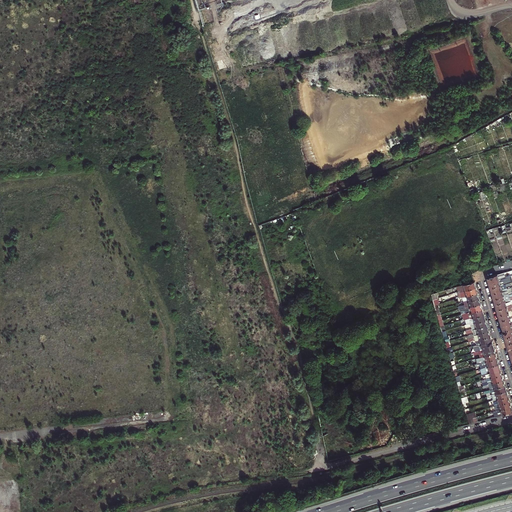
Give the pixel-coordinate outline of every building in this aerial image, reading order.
[(226,59),(217,61),(220,70),(229,67),(226,59)] [(488,279),(489,283),(499,280),(499,281),(501,281),(500,280),(511,277),(510,271),(489,277),(488,277),(488,278),(488,279)] [(499,280),(489,283),(491,289),(501,286),(500,285),(503,284),(503,285),(511,283),(511,282),(511,278),(511,277),(500,280),(501,281),(499,281),(499,280)] [(461,291),(476,287),(474,281),(461,285),(462,289),(460,290),(461,291)] [(492,294),(502,291),(502,290),(505,289),(505,290),(510,288),(511,287),(511,285),(511,283),(503,285),(503,284),(500,285),(501,286),(491,289),(492,294)] [(461,297),(478,292),(476,287),(461,291),(458,292),(459,296),(461,296),(461,297)] [(494,299),(504,296),(503,295),(506,294),(507,295),(509,295),(511,293),(510,288),(505,290),(505,289),(502,290),(502,291),(492,294),(494,299)] [(464,302),(479,297),(478,292),(461,297),(462,298),(463,298),(464,302)] [(503,295),(504,296),(494,299),(496,305),(505,302),(505,301),(508,300),(508,301),(511,300),(509,295),(507,295),(506,294),(503,295)] [(466,307),(481,303),(479,297),(464,302),(465,305),(458,307),(459,309),(466,307)] [(496,305),(497,310),(507,307),(506,306),(510,305),(510,306),(511,305),(511,299),(511,300),(508,301),(508,300),(505,301),(505,302),(496,305)] [(481,303),(466,307),(466,309),(468,308),(469,311),(467,312),(467,313),(483,308),(481,303)] [(497,310),(499,315),(509,313),(508,311),(511,310),(511,312),(511,311),(511,305),(510,306),(510,305),(506,306),(507,307),(497,310)] [(293,308),(288,311),(293,323),(301,320),(300,318),(297,319),(293,308)] [(465,319),(484,313),(483,308),(467,313),(461,314),(463,320),(465,319)] [(499,318),(500,321),(510,318),(510,317),(511,316),(511,311),(511,312),(511,310),(508,311),(509,313),(499,315),(499,318)] [(467,324),(486,319),(484,313),(465,319),(467,324)] [(500,321),(502,326),(511,323),(511,322),(511,321),(511,316),(510,317),(510,318),(500,321)] [(472,329),(488,324),(486,319),(467,324),(465,325),(466,328),(471,326),(472,329)] [(503,332),(511,328),(511,321),(511,322),(511,323),(502,326),(503,330),(503,331),(503,332)] [(398,362),(385,324),(374,328),(387,366),(398,362)] [(474,334),(489,330),(488,324),(472,329),(466,331),(466,333),(473,331),(474,334)] [(511,328),(503,332),(505,338),(511,335),(511,328)] [(475,340),(491,335),(489,330),(474,334),(468,336),(469,342),(475,340)] [(477,345),(492,340),(491,335),(475,340),(477,345)] [(479,351),(495,346),(493,340),(492,340),(477,345),(474,346),(475,352),(479,351)] [(495,346),(479,351),(479,353),(484,351),(485,355),(480,356),(481,357),(496,353),(496,352),(495,346)] [(357,350),(349,353),(357,377),(364,374),(362,371),(365,370),(357,350)] [(479,363),(498,358),(496,353),(481,357),(482,361),(478,362),(478,364),(479,363)] [(480,369),(499,363),(498,358),(479,363),(481,367),(479,368),(479,369),(480,369)] [(482,374),(501,369),(499,363),(480,369),(482,374)] [(487,379),(503,374),(501,369),(482,374),(482,376),(486,375),(487,379)] [(484,386),(504,379),(503,374),(487,379),(488,381),(483,383),(484,386)] [(490,389),(506,385),(504,379),(484,386),(484,387),(489,386),(490,389)] [(492,395),(507,390),(506,385),(490,389),(484,391),(484,393),(491,391),(492,395)] [(507,390),(492,395),(494,400),(509,396),(507,390)] [(511,401),(509,396),(494,400),(495,406),(511,401)] [(511,405),(511,401),(495,406),(497,411),(511,406),(511,405)] [(318,406),(317,406),(321,427),(325,426),(327,434),(339,430),(345,428),(348,435),(357,432),(352,416),(342,419),(342,420),(329,424),(325,407),(319,409),(318,406)] [(511,406),(497,411),(496,411),(497,414),(498,416),(511,412),(511,406)] [(337,447),(350,442),(348,435),(345,428),(339,430),(341,435),(342,439),(335,441),(337,447)]
